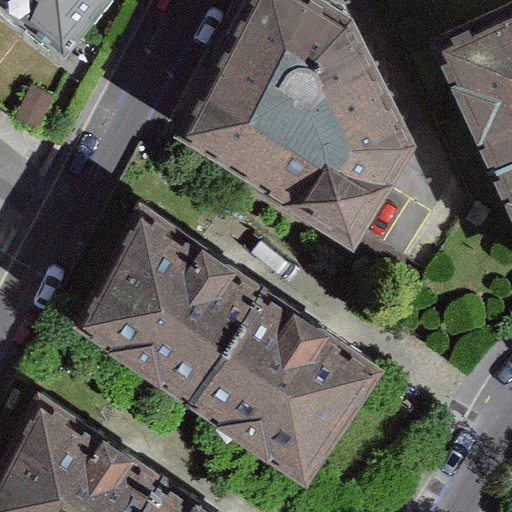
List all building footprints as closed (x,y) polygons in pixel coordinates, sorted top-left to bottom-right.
[(7,0),(65,46),(101,0),(7,0)] [(353,19),(322,0),(251,0),(186,121),(356,233),(408,141),(353,19)] [(511,9),(438,43),(494,165),(511,156),(511,9)] [(511,156),(494,165),(511,204),(511,156)] [(191,398),(263,289),(143,209),(71,318),(191,398)] [(379,366),(263,289),(191,398),(306,475),(379,366)] [(0,511),(130,511),(155,478),(37,400),(0,456),(0,511)] [(205,511),(155,478),(130,511),(205,511)]
